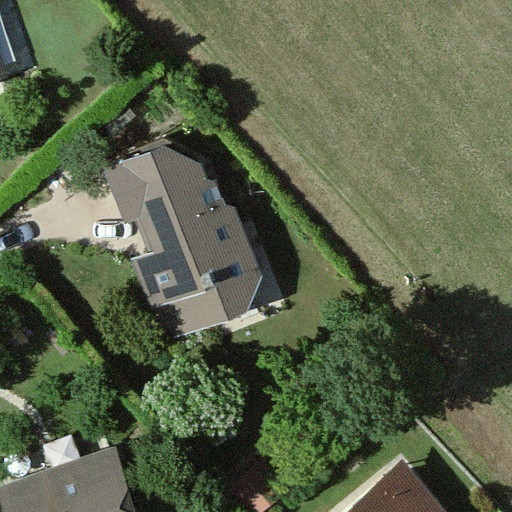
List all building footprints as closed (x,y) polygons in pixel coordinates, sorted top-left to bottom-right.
[(0,0),(0,5),(12,64),(39,59),(26,0),(0,0)] [(196,157),(165,139),(115,158),(131,199),(145,194),(163,243),(146,249),(162,290),(172,286),(186,322),(221,309),(224,298),(247,290),(259,265),(234,202),(222,198),(210,170),(206,169),(201,171),(196,157)] [(51,479),(14,491),(21,511),(134,511),(113,450),(50,472),(51,479)] [(441,511),(401,463),(391,471),(423,511),(441,511)] [(423,511),(391,471),(340,511),(423,511)]
